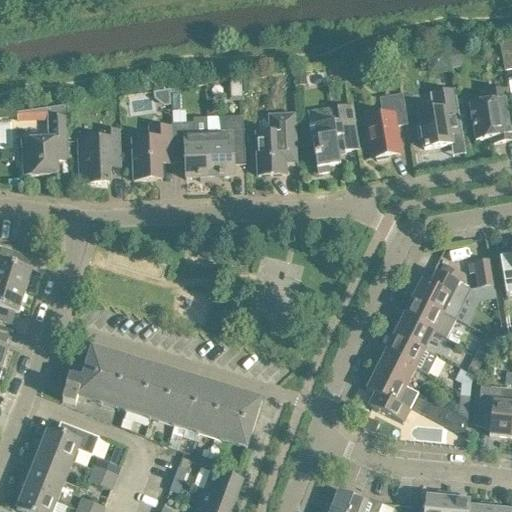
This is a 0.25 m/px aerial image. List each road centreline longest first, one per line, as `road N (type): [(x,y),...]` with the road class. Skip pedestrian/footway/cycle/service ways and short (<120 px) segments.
road 1 (residential): [(325,408),(52,325)]
road 2 (residential): [(81,218),(352,208)]
road 3 (residential): [(511,478),(394,467),(314,438)]
road 4 (residential): [(325,408),(405,237)]
road 5 (residential): [(511,165),(380,187),(352,208)]
road 6 (residential): [(0,464),(52,325)]
